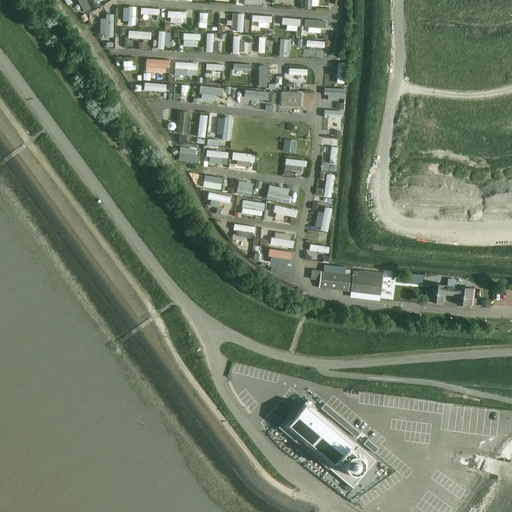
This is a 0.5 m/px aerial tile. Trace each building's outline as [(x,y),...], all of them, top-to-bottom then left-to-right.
[(176,6),(176,14),(195,15),(195,7),(176,6)] [(119,15),(108,15),(108,30),(119,30),(119,15)] [(159,37),(160,28),(137,27),(136,35),(159,37)] [(192,29),(192,37),(209,37),(209,30),(192,29)] [(215,29),(214,47),(222,48),(223,29),(215,29)] [(242,31),(242,48),(255,48),(255,31),(242,31)] [(288,49),(297,49),(297,35),(289,35),(288,49)] [(316,36),(316,44),(334,45),(335,37),(316,36)] [(183,58),(183,71),(205,73),(206,59),(183,58)] [(232,67),(233,60),(215,59),(214,66),(232,67)] [(297,71),(316,72),(317,65),(298,64),(297,71)] [(190,97),(201,96),(200,82),(190,82),(190,97)] [(208,95),(221,96),(221,90),(231,91),(231,83),(209,82),(208,95)] [(337,97),(351,97),(351,89),(337,90),(337,97)] [(299,106),(299,94),(282,93),(282,105),(299,106)] [(206,134),(214,134),(216,111),(208,110),(206,134)] [(257,128),(258,136),(266,136),(266,127),(257,128)] [(293,162),(297,162),(297,168),(309,169),(309,162),(315,163),(315,156),(293,155),(293,162)] [(245,167),(260,167),(260,157),(245,157),(245,167)] [(341,194),(343,170),(335,169),(333,193),(341,194)] [(217,188),(216,195),(236,200),(238,193),(217,188)] [(246,196),(244,210),(265,213),(267,199),(246,196)] [(323,199),(322,207),(337,209),(338,201),(323,199)] [(281,208),(285,209),(283,215),(292,217),(294,211),(304,214),(306,207),(283,200),(281,208)] [(242,232),(246,232),(246,240),(253,240),(253,224),(243,224),(242,232)] [(337,249),(337,242),(317,241),(316,249),(337,249)] [(319,277),(320,267),(312,266),(311,276),(319,277)] [(359,271),(359,272),(353,271),(350,291),(380,295),(383,274),(359,271)] [(320,272),(318,288),(348,291),(350,275),(320,272)] [(472,306),(474,289),(460,287),(459,290),(457,290),(458,287),(448,286),(447,289),(445,289),(446,286),(431,284),(429,301),(444,303),(445,293),(459,294),(458,305),(472,306)] [(239,366),(238,378),(299,382),(300,370),(239,366)] [(284,426),(281,429),(290,436),(291,435),(347,482),(346,483),(352,489),(355,485),(353,484),(358,478),(360,480),(369,469),(367,467),(371,462),(373,464),(376,460),(370,455),(369,456),(364,452),(365,450),(359,445),(358,447),(353,443),(354,441),(341,430),(340,432),(335,428),(337,426),(330,421),(329,423),(324,418),(325,417),(318,412),(317,413),(312,409),(313,407),(305,400),(302,404),(304,406),(300,410),(298,409),(289,420),(290,422),(286,427),(284,426)] [(324,404),(321,408),(356,438),(360,433),(324,404)] [(367,439),(363,444),(374,453),(378,448),(371,442),(367,439)]
